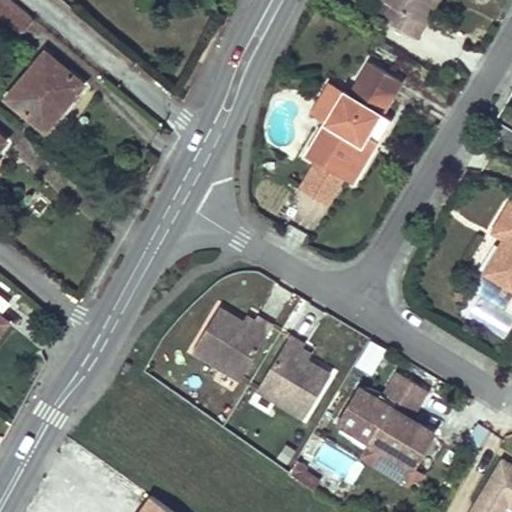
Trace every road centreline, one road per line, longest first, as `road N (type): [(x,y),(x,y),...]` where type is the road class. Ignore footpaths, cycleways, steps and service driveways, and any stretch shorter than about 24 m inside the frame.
road 1 (residential): [(351,304),(511,39)]
road 2 (residential): [(210,132),(38,0)]
road 3 (secondary): [(0,503),(106,329)]
road 4 (residential): [(177,202),(351,304)]
road 5 (residential): [(351,304),(511,402)]
road 6 (secondary): [(210,132),(277,0)]
road 7 (secondary): [(106,329),(177,202)]
road 8 (residential): [(106,329),(0,249)]
